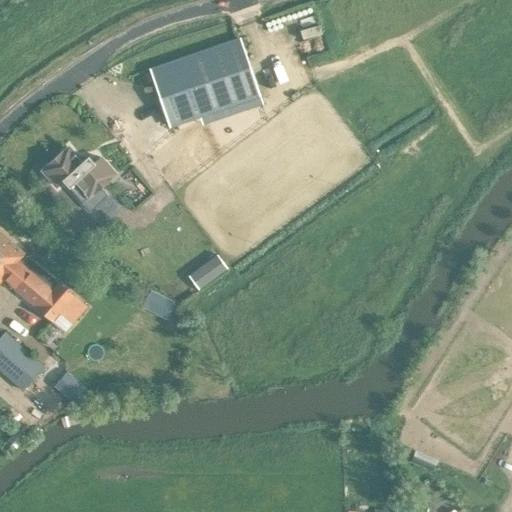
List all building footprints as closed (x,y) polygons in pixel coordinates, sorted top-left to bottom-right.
[(238,38),(150,68),(170,126),(258,96),(238,38)] [(42,170),(56,186),(63,181),(68,187),(75,182),(88,196),(114,173),(99,156),(93,162),(87,156),(81,161),(68,146),(42,170)] [(0,280),(2,278),(30,301),(52,321),(64,331),(85,307),(73,296),(56,282),(26,256),(20,263),(17,261),(24,253),(0,232),(0,280)] [(218,254),(188,276),(197,289),(227,267),(218,254)] [(150,290),(142,306),(167,318),(175,302),(150,290)] [(4,332),(0,336),(0,371),(22,390),(43,366),(4,332)] [(160,352),(154,366),(171,374),(178,361),(160,352)] [(89,391),(66,371),(54,385),(76,405),(89,391)]
